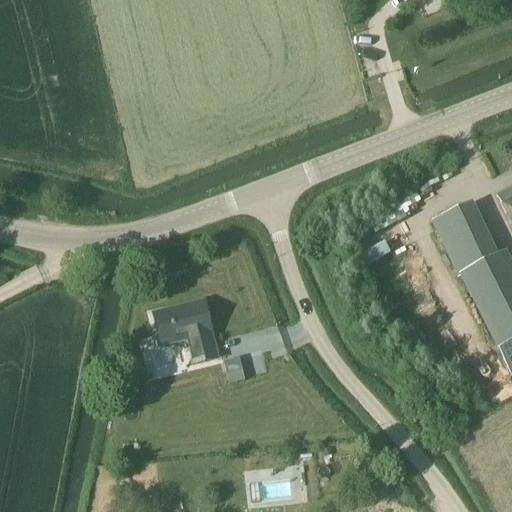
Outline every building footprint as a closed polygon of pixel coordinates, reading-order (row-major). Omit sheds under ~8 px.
[(511,190),(496,198),(511,229),(511,190)] [(383,211),(338,228),(346,249),(391,232),(383,211)] [(495,260),(486,241),(449,259),(457,277),(460,276),(467,291),(507,271),(501,257),(495,260)] [(216,361),(210,337),(210,336),(202,304),(151,316),(159,348),(185,342),(191,367),(216,361)] [(511,322),(491,334),(511,374),(511,322)] [(237,361),(222,365),(228,386),(243,382),(237,361)]
